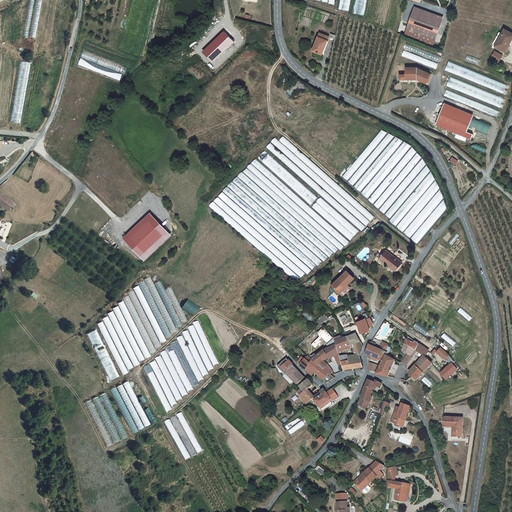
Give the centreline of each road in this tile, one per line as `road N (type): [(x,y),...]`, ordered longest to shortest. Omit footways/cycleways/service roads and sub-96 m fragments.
road 1 (track): [(287,354),(248,332),(197,392),(160,416),(138,376),(141,366),(200,312),(241,326)]
road 2 (tertiary): [(460,209),(490,291),(497,337),(473,511)]
road 3 (track): [(284,50),(268,82),(275,127),(424,252)]
road 4 (track): [(0,295),(78,398),(104,449),(161,421)]
road 5 (tertiary): [(277,0),(280,41),(297,68),(410,129)]
road 6 (unclassified): [(80,0),(48,121),(0,180)]
road 7 (residential): [(364,374),(374,328),(460,209)]
road 8 (residential): [(457,511),(412,405),(385,380),(364,374)]
road 9 (residential): [(264,511),(332,439),(364,374)]
